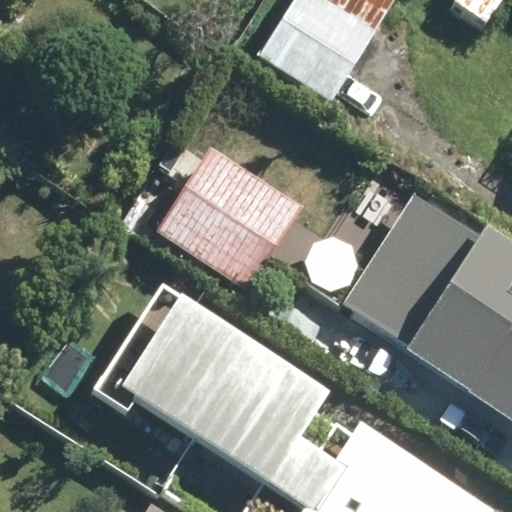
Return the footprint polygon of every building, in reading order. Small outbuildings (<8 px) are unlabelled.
[(392,2),(388,0),(296,0),(255,70),(327,112),(392,2)] [(502,10),(486,0),(445,0),(437,12),(481,42),(502,10)] [(294,216),(205,164),(156,247),(244,299),(294,216)] [(511,268),(405,202),(333,317),(401,359),(395,370),(511,442),(511,268)] [(286,449),(311,410),(163,317),(108,404),(278,511),(470,511),(357,440),(332,478),(286,449)]
